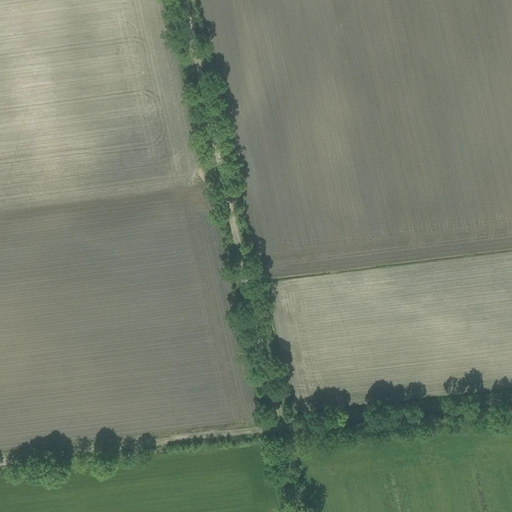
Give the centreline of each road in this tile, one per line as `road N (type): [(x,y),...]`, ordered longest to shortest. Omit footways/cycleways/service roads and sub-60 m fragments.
road 1 (track): [(185,0),(281,430)]
road 2 (track): [(281,430),(0,463)]
road 3 (track): [(511,403),(281,430)]
